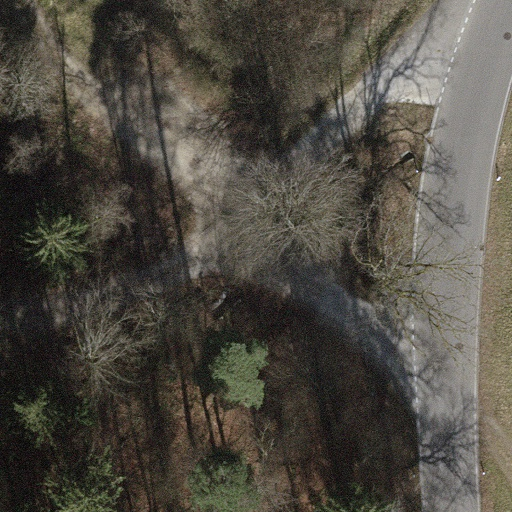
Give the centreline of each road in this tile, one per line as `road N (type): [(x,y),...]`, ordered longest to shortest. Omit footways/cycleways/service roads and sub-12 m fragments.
road 1 (track): [(0,312),(107,301),(167,277),(242,220),(444,17),(496,0)]
road 2 (track): [(39,0),(75,61),(176,161),(445,382)]
road 3 (tertiary): [(451,511),(445,382),(455,178),(471,71),(499,0)]
